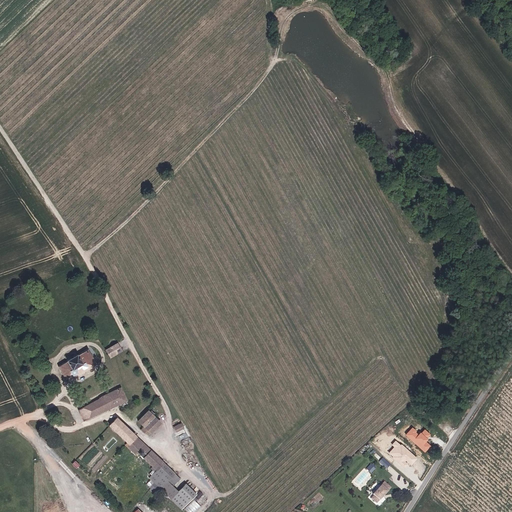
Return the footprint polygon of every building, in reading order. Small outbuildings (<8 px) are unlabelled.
[(119,342),(106,349),(111,358),(124,350),(119,342)] [(101,362),(94,346),(65,358),(72,374),(101,362)] [(128,402),(121,388),(101,396),(78,410),(83,421),(128,402)] [(147,431),(158,421),(146,409),(135,420),(147,431)] [(109,423),(134,447),(133,449),(143,458),(144,457),(162,475),(155,482),(166,492),(177,480),(180,477),(178,475),(176,474),(141,440),(116,416),(109,423)] [(181,422),(174,427),(177,432),(185,428),(181,422)] [(412,428),(405,435),(425,453),(431,446),(427,442),(429,440),(428,438),(431,435),(425,430),(422,433),(421,432),(419,434),(412,428)] [(418,459),(396,440),(392,445),(394,447),(389,453),(402,465),(406,461),(412,466),(418,459)] [(391,463),(384,457),(379,461),(387,468),(391,463)] [(376,469),(371,464),(366,469),(372,474),(376,469)] [(383,494),(384,492),(385,493),(392,487),(386,480),(374,492),(375,493),(372,496),(377,502),(384,495),(383,494)] [(193,511),(201,505),(196,501),(203,494),(201,492),(184,507),(188,511),(193,511)]
